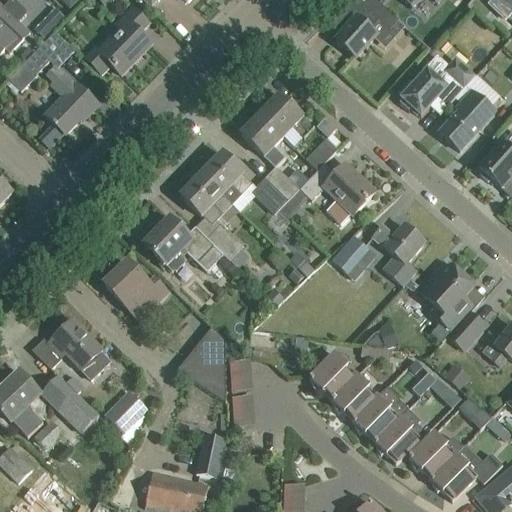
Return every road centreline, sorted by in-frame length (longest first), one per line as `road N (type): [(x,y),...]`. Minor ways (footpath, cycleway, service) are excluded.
road 1 (residential): [(511,250),(256,18)]
road 2 (residential): [(146,468),(168,401),(161,371),(33,250)]
road 3 (residential): [(75,210),(256,18)]
road 4 (residential): [(360,478),(267,401)]
